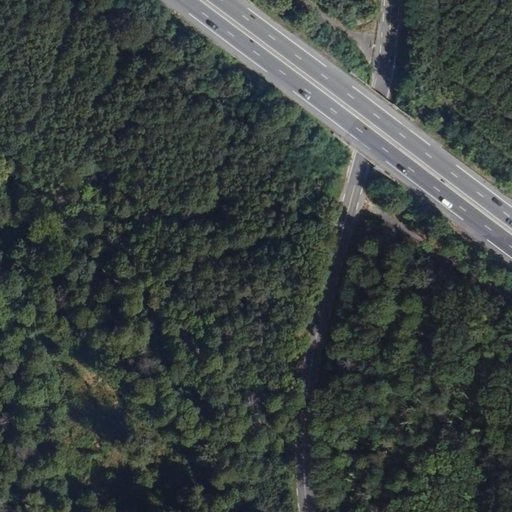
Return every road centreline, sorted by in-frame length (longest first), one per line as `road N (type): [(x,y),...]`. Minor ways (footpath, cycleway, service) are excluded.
road 1 (tertiary): [(390,0),(383,87),(321,315),(306,402),(306,511)]
road 2 (motorway): [(181,0),(511,247)]
road 3 (motorway): [(511,216),(225,0)]
road 4 (unknown): [(0,235),(67,401),(76,511)]
road 5 (track): [(511,301),(353,190)]
